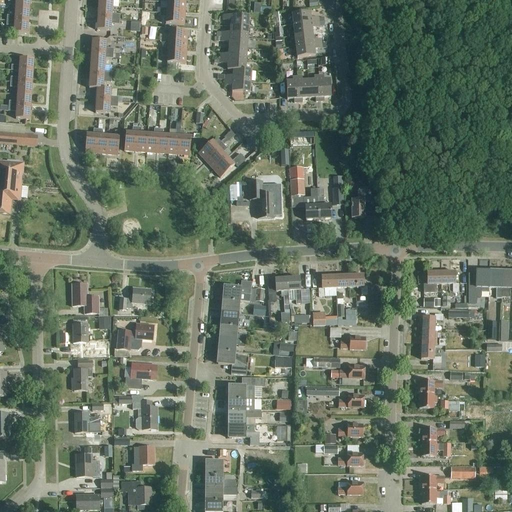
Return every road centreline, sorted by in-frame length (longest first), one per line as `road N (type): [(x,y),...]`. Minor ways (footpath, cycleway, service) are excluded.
road 1 (residential): [(333,0),(350,112),(244,125),(202,81),(208,0)]
road 2 (residential): [(71,0),(63,154),(97,220),(97,263)]
road 3 (residential): [(9,511),(38,485),(37,258)]
road 4 (residential): [(392,511),(395,248)]
road 5 (residential): [(182,511),(199,264)]
road 6 (residential): [(199,264),(395,248)]
